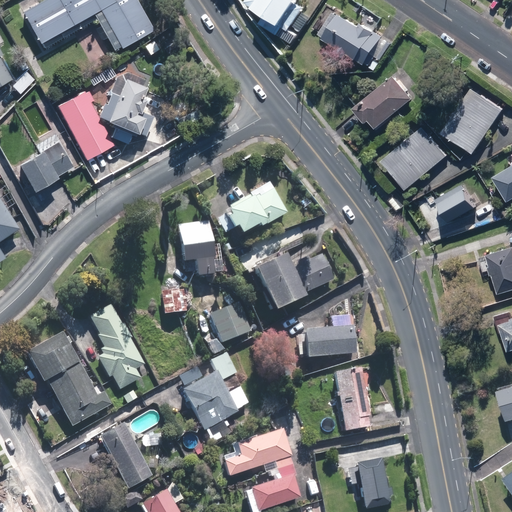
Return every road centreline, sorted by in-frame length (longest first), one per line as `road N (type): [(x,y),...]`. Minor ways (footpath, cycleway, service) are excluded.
road 1 (primary): [(279,105),(395,272),(454,511)]
road 2 (residential): [(0,312),(112,203),(279,105)]
road 3 (primary): [(200,0),(279,105)]
